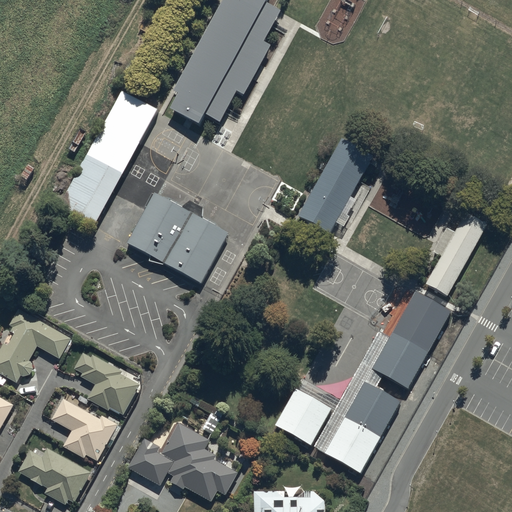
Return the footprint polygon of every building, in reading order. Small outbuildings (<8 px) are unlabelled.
[(265,0),(222,0),(172,92),(177,94),(169,109),(199,125),(205,114),(220,122),(237,91),(243,95),(270,46),(262,42),(279,11),(264,3),(265,0)] [(159,110),(123,90),(60,202),(95,222),(159,110)] [(373,155),(342,138),(299,216),(330,233),(373,155)] [(230,235),(156,193),(129,241),(203,282),(230,235)] [(487,226),(466,214),(455,233),(447,228),(433,253),(441,257),(426,285),(448,297),(487,226)] [(322,258),(310,280),(408,336),(420,315),(369,286),(374,278),(348,262),(343,270),(322,258)] [(70,340),(17,311),(0,341),(0,372),(17,382),(37,346),(60,358),(70,340)] [(429,353),(393,333),(373,369),(409,389),(429,353)] [(140,383),(84,351),(73,370),(96,383),(90,395),(123,414),(140,383)] [(400,402),(365,383),(325,454),(361,474),(400,402)] [(332,410),(296,389),(276,426),(311,446),(332,410)] [(425,483),(408,511),(511,511),(511,395),(494,427),(465,410),(436,463),(445,469),(435,488),(425,483)] [(0,429),(13,406),(0,397),(0,429)] [(117,426),(63,397),(51,418),(74,430),(65,446),(97,463),(117,426)] [(220,420),(213,416),(205,430),(212,434),(220,420)] [(145,437),(128,467),(162,486),(169,473),(214,499),(219,490),(226,494),(239,471),(204,451),(211,440),(179,422),(165,447),(145,437)] [(32,450),(18,473),(71,504),(91,472),(47,446),(41,456),(32,450)] [(325,511),(325,500),(313,490),(254,493),(255,511),(325,511)]
